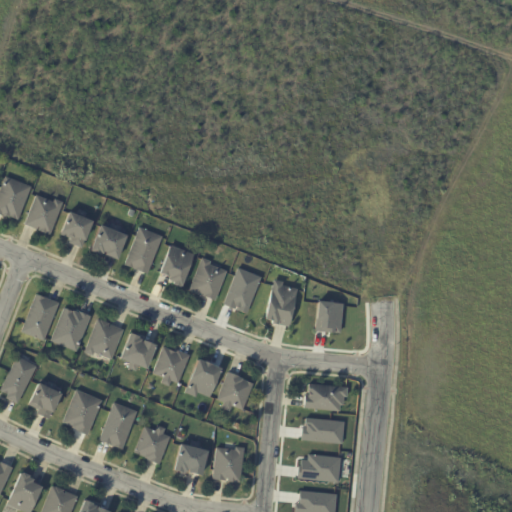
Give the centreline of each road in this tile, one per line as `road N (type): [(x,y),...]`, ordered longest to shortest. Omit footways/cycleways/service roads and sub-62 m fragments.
road 1 (residential): [(0,250),(279,360),(381,369)]
road 2 (residential): [(223,511),(179,507),(0,432)]
road 3 (residential): [(383,302),(368,511)]
road 4 (residential): [(262,511),(279,360)]
